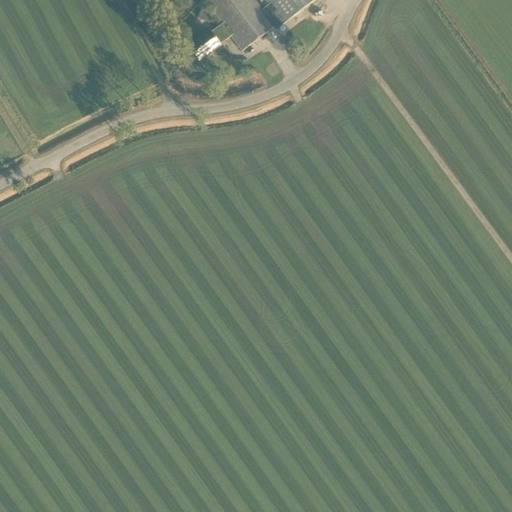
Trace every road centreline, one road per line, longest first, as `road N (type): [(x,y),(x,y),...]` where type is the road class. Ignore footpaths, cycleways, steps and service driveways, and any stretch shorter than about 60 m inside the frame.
road 1 (tertiary): [(0,186),(131,120),(246,103),(286,87),(326,54),(357,0)]
road 2 (track): [(340,30),(511,263)]
